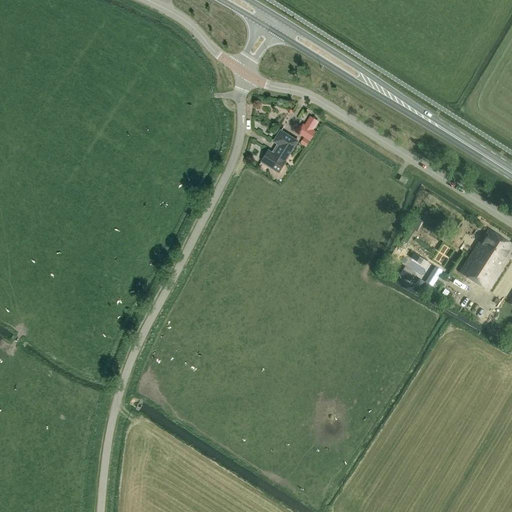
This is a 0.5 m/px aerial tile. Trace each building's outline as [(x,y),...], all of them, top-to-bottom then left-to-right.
[(310,117),(307,122),(309,123),(306,127),(311,130),(316,122),(310,117)] [(273,154),(267,151),(260,161),(278,173),(285,162),(284,161),(297,141),(280,131),(273,142),(279,145),(273,154)] [(405,185),(408,181),(401,177),(399,181),(405,185)] [(482,241),(481,240),(461,272),(489,290),(508,260),(507,259),(511,250),(511,245),(489,230),(482,241)] [(472,246),(479,235),(472,230),(465,242),(472,246)] [(456,246),(462,240),(456,234),(451,239),(456,246)] [(432,286),(442,271),(436,267),(426,283),(432,286)]
